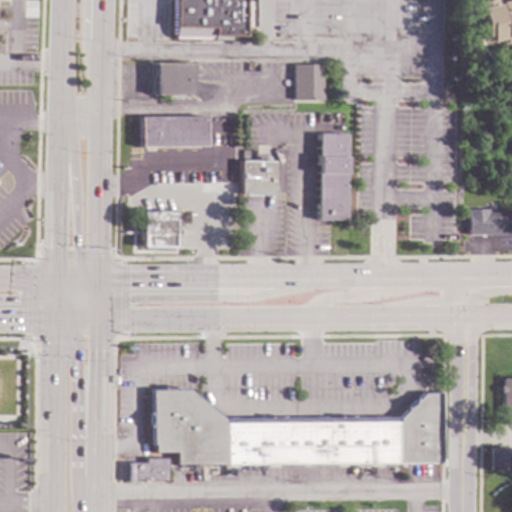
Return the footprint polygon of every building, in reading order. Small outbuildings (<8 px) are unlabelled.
[(169,0),(240,0),(240,1),(248,1),(247,27),(239,27),(239,36),(225,36),(225,40),(169,39),(169,0)] [(511,39),(502,41),(502,39),(487,41),(486,35),(482,36),(479,22),(477,23),(473,2),(483,0),(493,0),(495,13),(502,12),(500,2),(510,0),(511,0),(511,39)] [(187,95),(150,95),(150,64),(187,63),(187,95)] [(321,99),(292,99),(292,64),(320,63),(321,99)] [(203,147),(137,147),(137,117),(203,117),(203,147)] [(342,220),(315,219),(316,134),(343,134),(344,134),(342,220)] [(277,162),(276,195),(237,194),(238,161),(277,162)] [(487,211),(508,211),(508,235),(465,236),(465,209),(487,209),(487,211)] [(171,211),(170,248),(137,247),(138,211),(171,211)] [(511,424),(511,377),(498,377),(499,425),(511,424)] [(437,463),(172,465),(172,453),(151,453),(151,447),(146,447),(146,390),(186,390),(221,420),(396,418),(420,394),(437,394),(437,463)] [(505,447),(486,447),(487,470),(506,470),(505,447)] [(163,481),(141,481),(141,482),(124,482),(124,462),(142,463),(142,458),(164,458),(163,481)]
